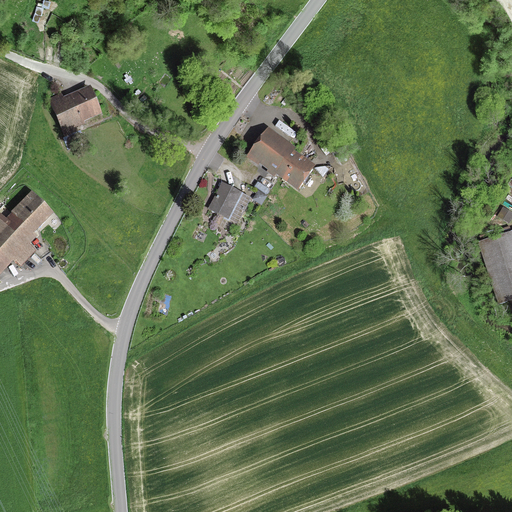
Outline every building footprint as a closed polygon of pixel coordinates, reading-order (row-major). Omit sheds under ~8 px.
[(60,96),(49,101),(65,137),(76,132),(72,124),(96,113),(89,94),(64,105),(60,96)] [(266,136),(252,155),(297,189),(311,170),(266,136)] [(215,199),(216,199),(210,212),(227,221),(230,214),(239,218),(249,199),(221,184),(214,197),(216,197),(215,199)] [(0,271),(12,259),(20,266),(26,259),(15,249),(49,215),(33,199),(7,225),(0,218),(0,271)] [(511,225),(478,237),(500,305),(511,300),(511,225)]
